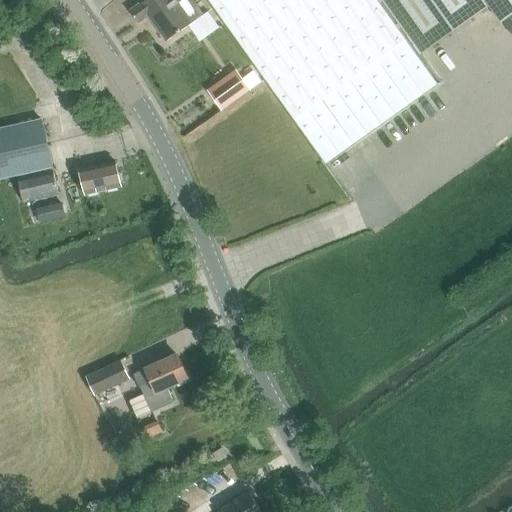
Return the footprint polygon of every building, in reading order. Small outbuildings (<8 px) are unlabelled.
[(147,0),(131,12),(138,22),(149,15),(168,41),(192,24),(204,15),(193,0),(147,0)] [(422,55),(408,35),(382,0),(208,0),(307,138),(326,165),(353,146),(378,128),(442,82),(422,55)] [(511,0),(382,0),(408,35),(422,55),(490,6),(502,23),(511,15),(511,0)] [(243,79),(244,80),(248,86),(251,90),(262,82),(254,71),(243,79)] [(222,81),(208,92),(222,111),(251,90),(248,86),(244,80),(229,91),(222,81)] [(43,119),(35,121),(19,124),(0,128),(0,179),(18,176),(53,168),(54,168),(43,119)] [(84,195),(123,187),(118,163),(79,172),(84,195)] [(53,168),(18,176),(19,180),(24,202),(59,195),(53,168)] [(62,204),(38,209),(41,222),(65,217),(62,204)] [(178,356),(136,374),(152,412),(174,402),(168,387),(188,379),(178,356)] [(87,377),(96,395),(130,379),(122,361),(87,377)] [(219,462),(227,457),(222,449),(214,454),(219,462)] [(258,511),(248,493),(220,510),(221,511),(258,511)]
